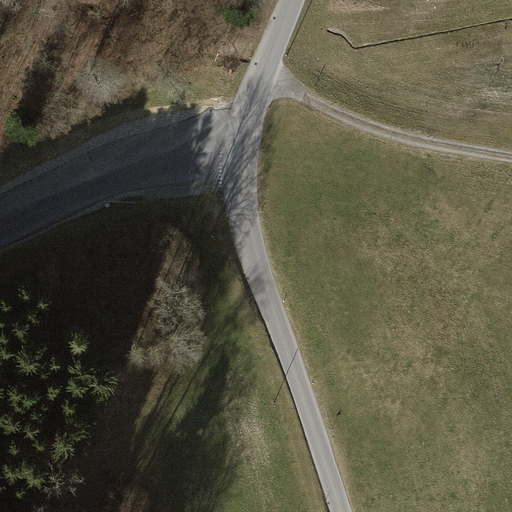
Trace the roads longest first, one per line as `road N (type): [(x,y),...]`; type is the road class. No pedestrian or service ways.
road 1 (unclassified): [(340,511),(244,214),(241,154),(252,104),(292,0)]
road 2 (track): [(511,158),(391,134),(261,80)]
